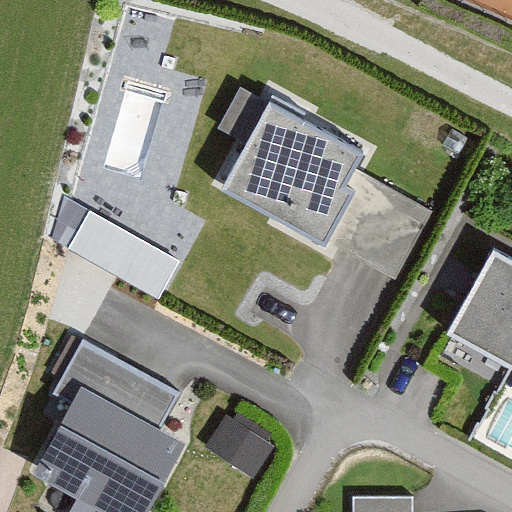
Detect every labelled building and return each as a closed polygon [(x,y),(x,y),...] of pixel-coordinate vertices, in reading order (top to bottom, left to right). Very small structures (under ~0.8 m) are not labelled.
[(275,100),(230,181),(393,271),(428,208),(364,173),(354,189),(340,182),(360,147),(275,100)] [(89,204),(66,246),(157,297),(181,256),(89,204)] [(511,258),(494,248),(450,322),(511,357),(511,258)] [(37,464),(120,511),(146,511),(205,411),(102,351),(37,464)] [(353,494),(352,511),(414,511),(415,495),(353,494)]
